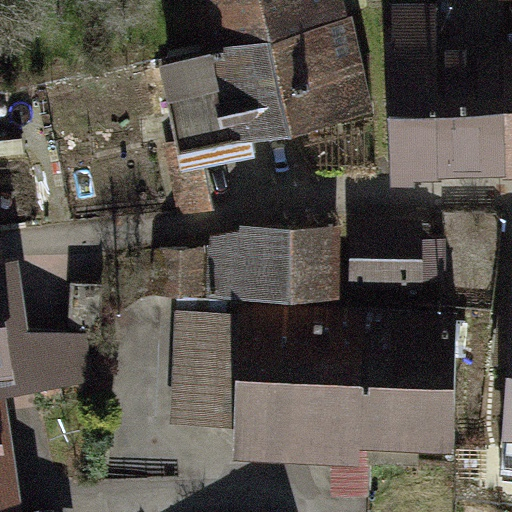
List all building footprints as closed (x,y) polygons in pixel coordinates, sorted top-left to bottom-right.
[(202,0),(212,45),(167,56),(187,150),(373,113),(347,0),(202,0)] [(442,3),(386,6),(392,180),(511,180),(511,29),(446,28),(442,3)] [(155,87),(123,92),(128,120),(160,115),(155,87)] [(175,129),(145,136),(160,205),(190,199),(175,129)] [(433,300),(434,215),(256,212),(256,237),(215,236),(215,249),(115,247),(114,295),(433,300)] [(32,250),(0,254),(0,385),(14,384),(50,379),(32,250)] [(477,447),(482,309),(251,301),(245,421),(245,460),(426,466),(427,445),(477,447)] [(245,421),(245,310),(176,310),(175,420),(245,421)] [(14,384),(0,385),(0,511),(56,511),(55,500),(30,503),(14,384)]
